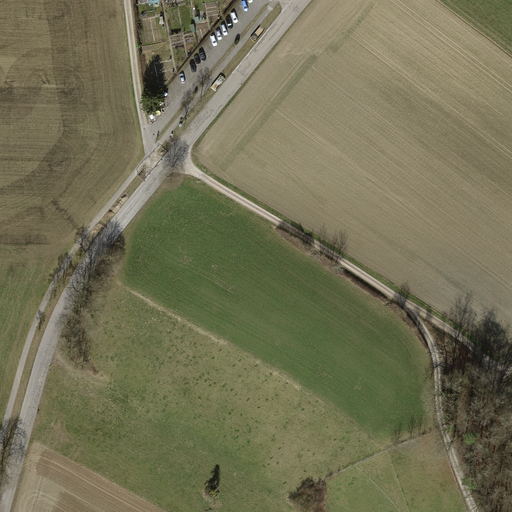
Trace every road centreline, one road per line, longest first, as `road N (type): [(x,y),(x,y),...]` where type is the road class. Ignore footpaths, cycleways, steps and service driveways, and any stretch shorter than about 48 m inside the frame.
road 1 (tertiary): [(302,0),(83,270),(52,330),(3,511)]
road 2 (track): [(498,370),(451,330),(173,157)]
road 3 (track): [(408,306),(429,335),(446,429),(476,511)]
road 4 (track): [(127,0),(148,140)]
